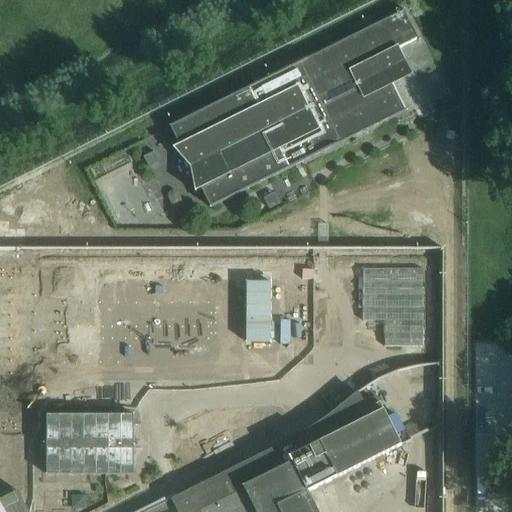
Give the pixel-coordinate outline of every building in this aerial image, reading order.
[(170,128),(180,147),(174,149),(191,169),(196,193),(201,190),(211,209),(406,111),(394,85),(413,76),(399,49),(418,40),(404,12),(170,128)] [(0,422),(36,422),(36,278),(19,278),(19,270),(0,269),(0,422)] [(363,348),(423,348),(423,271),(364,271),(363,348)] [(64,304),(64,364),(148,364),(148,373),(156,373),(156,364),(210,364),(209,303),(64,304)] [(317,511),(309,494),(402,447),(381,404),(368,410),(359,393),(321,423),(307,432),(150,511),(27,511),(18,493),(0,502),(0,511),(317,511)] [(134,416),(47,416),(47,476),(134,476),(134,416)]
